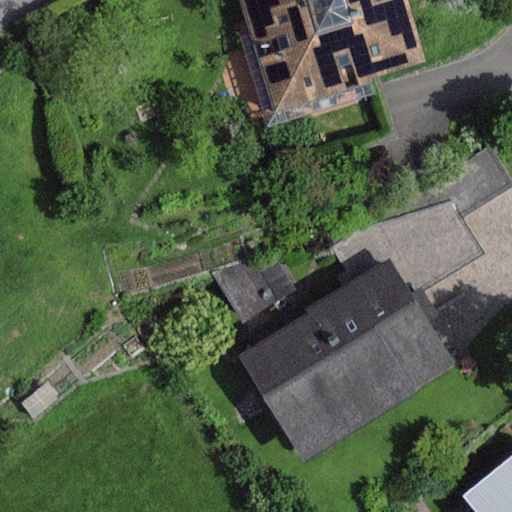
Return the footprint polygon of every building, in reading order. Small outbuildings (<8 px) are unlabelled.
[(253,0),(284,107),(314,98),(370,82),(367,71),(417,56),(401,0),(253,0)] [(377,105),(370,82),(314,98),(327,141),(384,127),(377,105)] [(511,187),(511,167),(496,142),(340,238),(369,284),(401,264),(419,293),(490,249),(468,215),(511,187)] [(225,273),(252,316),(300,286),(283,259),(225,273)] [(369,284),(256,354),(311,443),(457,354),(419,293),(401,264),(369,284)] [(511,511),(511,454),(467,490),(484,511),(511,511)]
